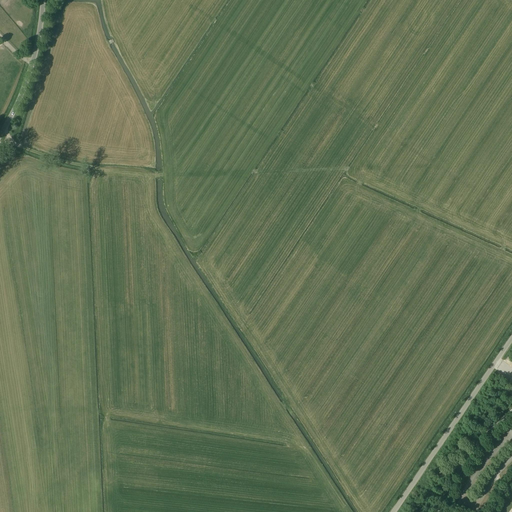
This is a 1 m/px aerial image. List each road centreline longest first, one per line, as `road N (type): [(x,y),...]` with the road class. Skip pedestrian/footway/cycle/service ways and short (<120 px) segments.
road 1 (unclassified): [(393,511),(511,338)]
road 2 (tertiary): [(0,135),(38,46),(41,0)]
